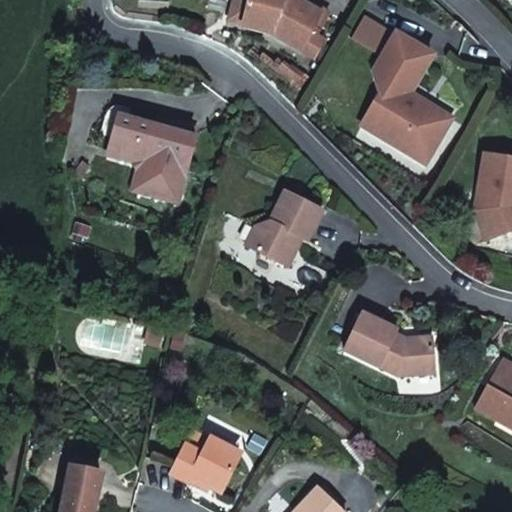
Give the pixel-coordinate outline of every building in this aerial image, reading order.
[(300,0),(248,0),(247,5),(243,23),(242,26),(271,33),(276,36),(278,31),(288,37),(286,41),(301,50),(322,12),(300,0)] [(247,5),(232,1),(228,19),(243,23),(247,5)] [(278,31),(276,36),(286,41),(288,37),(278,31)] [(382,137),(426,163),(447,127),(425,114),(419,115),(414,112),(412,107),(417,99),(409,93),(431,54),(395,34),(373,73),(373,76),(386,83),(380,93),(384,112),(394,117),(382,137)] [(253,44),(249,50),(294,85),(305,73),(293,64),(290,66),(284,60),(279,65),(253,44)] [(102,135),(112,137),(118,115),(127,118),(129,109),(116,106),(111,108),(108,111),(107,113),(102,135)] [(425,114),(412,107),(414,112),(419,115),(425,114)] [(127,118),(118,115),(112,137),(108,149),(140,158),(145,166),(138,192),(178,203),(196,137),(127,118)] [(140,158),(108,149),(107,155),(132,162),(137,171),(132,190),(138,192),(145,166),(140,158)] [(511,157),(484,153),(475,210),(486,239),(511,229),(511,157)] [(308,241),(323,210),(284,191),(270,221),(255,226),(245,245),(288,266),(296,250),(294,242),(297,236),(308,241)] [(398,329),(362,312),(344,349),(398,375),(402,367),(416,377),(435,376),(433,337),(404,339),(395,335),(398,329)] [(489,385),(476,408),(511,427),(511,366),(494,388),(489,385)] [(402,367),(398,375),(416,377),(402,367)] [(221,494),(238,459),(225,453),(227,448),(210,439),(202,454),(186,446),(171,475),(188,484),(190,479),(221,494)] [(225,453),(238,459),(241,455),(227,448),(225,453)] [(92,511),(100,475),(71,469),(62,511),(92,511)] [(342,511),(318,489),(296,511),(342,511)]
